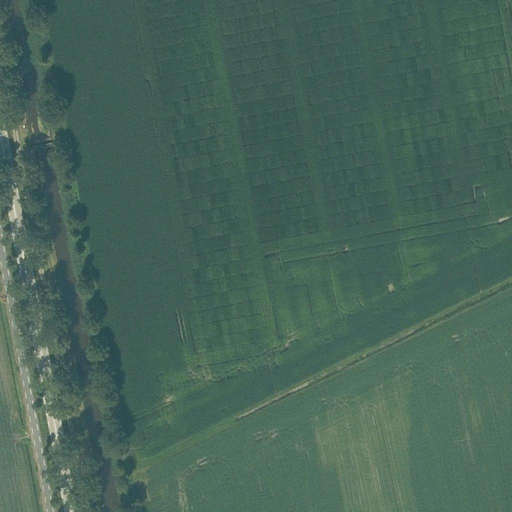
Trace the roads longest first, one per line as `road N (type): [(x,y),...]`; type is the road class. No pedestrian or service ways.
road 1 (primary): [(70,511),(0,135)]
road 2 (unclassified): [(52,511),(0,231)]
